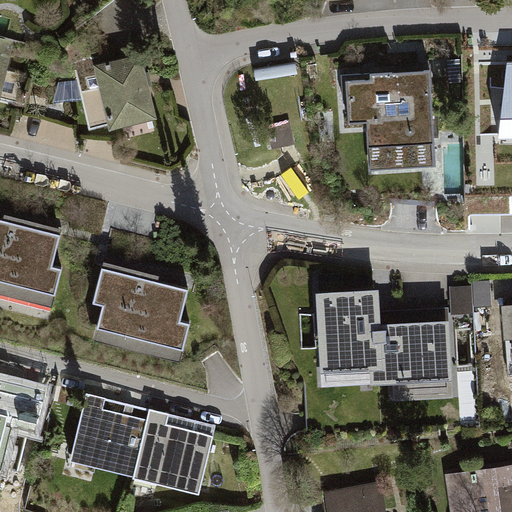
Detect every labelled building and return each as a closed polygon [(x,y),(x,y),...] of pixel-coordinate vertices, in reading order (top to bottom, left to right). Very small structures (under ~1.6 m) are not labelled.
[(18,41),(0,36),(0,81),(3,68),(7,52),(14,54),(18,41)] [(151,115),(138,59),(110,65),(110,63),(107,64),(107,66),(76,73),(78,81),(83,101),(90,128),(113,123),(113,124),(151,115)] [(511,61),(507,62),(499,137),(511,136),(511,61)] [(32,76),(3,68),(0,81),(0,97),(25,104),(32,76)] [(430,69),(341,75),(343,100),(347,100),(348,122),(366,121),(373,120),(373,125),(385,125),(387,159),(436,156),(430,69)] [(83,101),(78,81),(67,84),(58,81),(54,102),(83,101)] [(373,120),(366,121),(369,170),(436,166),(436,156),(387,159),(385,125),(373,125),(373,120)] [(288,122),(268,126),(272,148),(293,143),(288,122)] [(60,233),(0,217),(0,279),(55,294),(62,268),(52,265),(60,233)] [(189,288),(102,266),(93,302),(103,304),(97,327),(184,348),(190,322),(180,320),(189,288)] [(342,274),(320,275),(321,289),(342,288),(342,274)] [(55,294),(0,279),(0,292),(52,306),(55,294)] [(452,288),(453,312),(474,311),(473,287),(452,288)] [(374,293),(321,296),(325,365),(347,363),(348,380),(379,378),(376,328),(374,293)] [(394,327),(376,328),(379,378),(398,377),(399,394),(426,393),(425,374),(447,372),(444,312),(394,314),(394,327)] [(184,348),(97,327),(94,339),(180,360),(184,348)] [(49,387),(0,375),(0,471),(3,472),(14,429),(37,435),(49,387)] [(72,454),(136,470),(148,420),(131,415),(122,413),(102,408),(105,398),(87,393),(72,454)] [(122,413),(131,415),(134,404),(124,402),(122,413)] [(182,480),(201,484),(213,434),(166,423),(169,413),(151,408),(148,420),(136,470),(182,481),(182,480)] [(216,424),(169,413),(166,423),(213,434),(216,424)] [(95,465),(134,475),(136,470),(72,454),(70,459),(72,459),(69,470),(93,476),(95,465)] [(511,511),(511,467),(450,475),(455,507),(476,504),(476,511),(511,511)] [(199,492),(201,484),(182,480),(182,481),(136,470),(134,475),(132,482),(156,488),(157,481),(199,492)] [(383,511),(379,485),(352,490),(354,499),(329,503),(330,511),(383,511)] [(328,494),(329,503),(354,499),(352,490),(328,494)]
